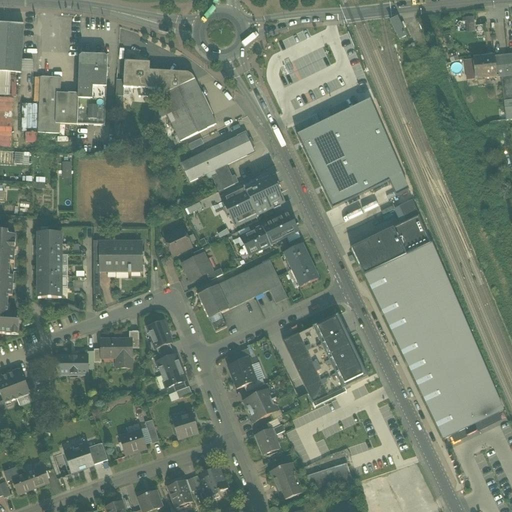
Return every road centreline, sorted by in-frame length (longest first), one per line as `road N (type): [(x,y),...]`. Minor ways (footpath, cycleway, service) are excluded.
road 1 (tertiary): [(456,511),(348,287)]
road 2 (residential): [(233,444),(32,511)]
road 3 (tertiary): [(348,287),(255,100)]
road 4 (residential): [(200,359),(176,305),(163,298),(46,344)]
road 5 (residential): [(200,359),(348,287)]
road 6 (tertiary): [(324,16),(484,0)]
